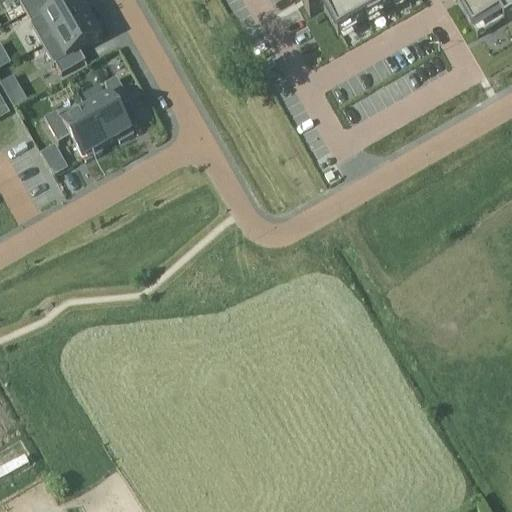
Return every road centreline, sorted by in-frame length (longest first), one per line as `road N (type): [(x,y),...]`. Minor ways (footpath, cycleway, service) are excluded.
road 1 (residential): [(202,139),(252,224),(274,237),(511,102)]
road 2 (residential): [(202,139),(0,255)]
road 3 (residential): [(124,0),(202,139)]
